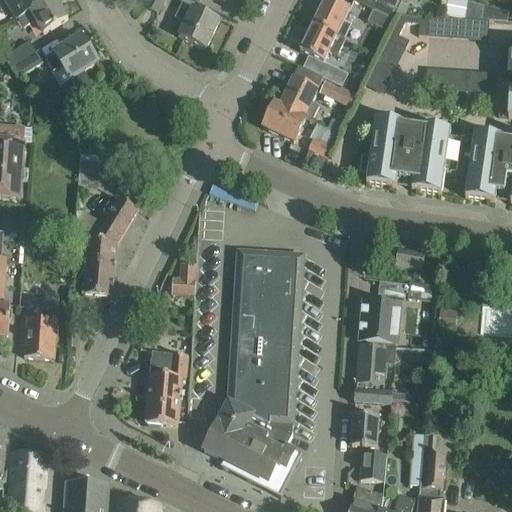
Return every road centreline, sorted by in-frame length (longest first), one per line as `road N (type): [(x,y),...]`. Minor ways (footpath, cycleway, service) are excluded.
road 1 (unclassified): [(206,145),(63,434)]
road 2 (residential): [(336,511),(357,212)]
road 3 (tertiary): [(219,511),(63,434)]
road 4 (unclassified): [(227,110),(133,56),(99,0)]
road 5 (unclassified): [(206,145),(357,212)]
road 6 (unclassified): [(357,212),(511,236)]
road 7 (unclassified): [(283,0),(227,110)]
